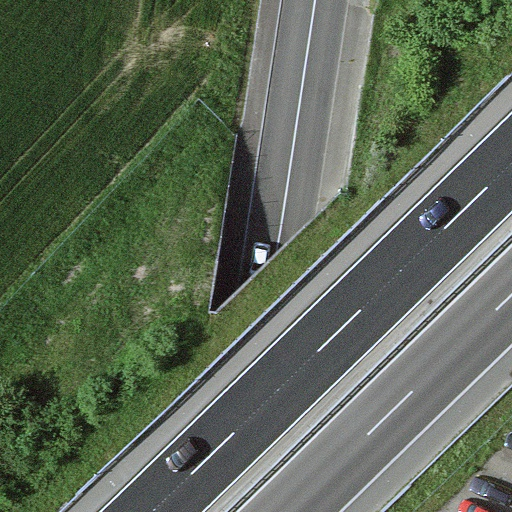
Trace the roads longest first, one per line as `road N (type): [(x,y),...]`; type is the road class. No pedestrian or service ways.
road 1 (secondary): [(235,511),(313,0)]
road 2 (motorway): [(511,161),(151,511)]
road 3 (motorway): [(287,511),(511,294)]
